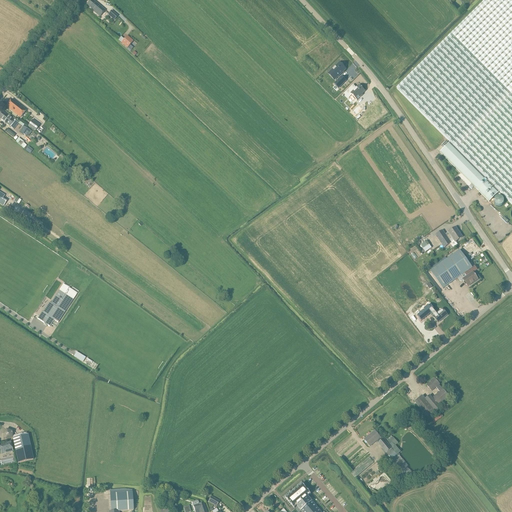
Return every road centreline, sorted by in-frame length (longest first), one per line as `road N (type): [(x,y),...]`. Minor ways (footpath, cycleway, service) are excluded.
road 1 (unclassified): [(511,278),(378,83),(301,0)]
road 2 (unclassified): [(302,462),(511,286)]
road 3 (tertiary): [(0,96),(75,0)]
